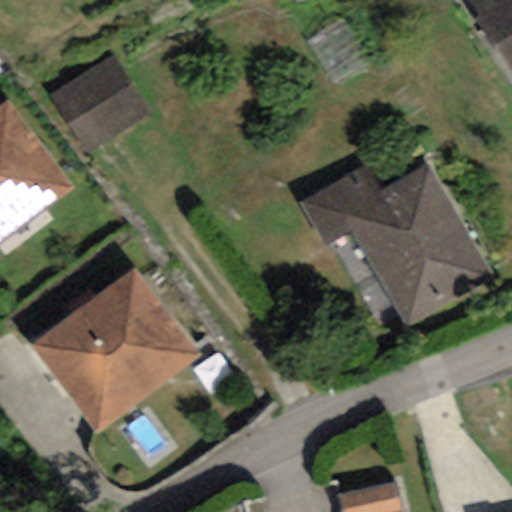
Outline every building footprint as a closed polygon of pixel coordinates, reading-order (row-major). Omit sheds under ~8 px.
[(511,0),(451,0),(511,86),(511,0)] [(49,99),(87,158),(149,119),(111,59),(49,99)] [(9,110),(0,117),(0,255),(76,199),(9,110)] [(367,169),(300,207),(325,251),(351,236),(406,333),(495,282),(428,165),(380,193),(367,169)] [(134,277),(27,355),(94,444),(200,365),(134,277)] [(402,511),(397,488),(338,500),(340,511),(402,511)]
